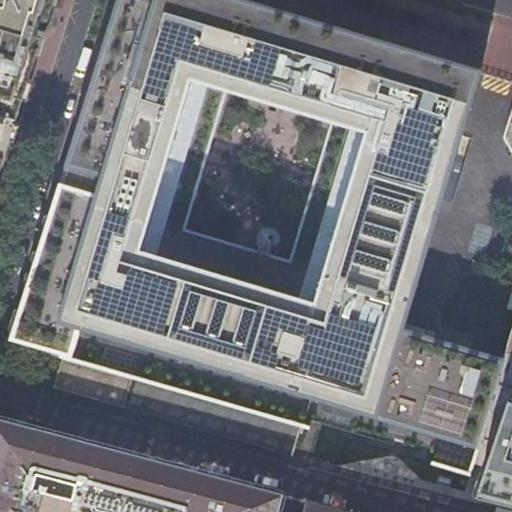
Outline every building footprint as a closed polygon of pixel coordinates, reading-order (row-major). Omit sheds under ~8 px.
[(0,0),(0,118),(16,125),(21,110),(26,94),(38,56),(39,51),(32,49),(37,31),(39,27),(40,21),(48,24),(55,0),(0,0)] [(507,360),(405,329),(482,73),(320,24),(239,0),(156,0),(155,4),(142,0),(118,0),(10,344),(56,357),(72,362),(81,333),(478,451),(499,388),(507,360)] [(39,51),(45,34),(37,31),(32,49),(39,51)] [(39,51),(38,56),(40,57),(47,34),(45,34),(39,51)] [(26,94),(21,110),(25,111),(30,95),(26,94)] [(511,111),(503,140),(511,156),(511,111)] [(0,175),(16,125),(0,118),(0,175)] [(507,360),(499,388),(511,392),(511,354),(509,354),(507,360)] [(72,362),(56,357),(46,391),(294,463),(303,429),(72,362)] [(511,405),(495,400),(478,451),(469,477),(511,490),(511,405)] [(33,431),(22,427),(0,421),(0,511),(280,511),(285,498),(33,431)]
